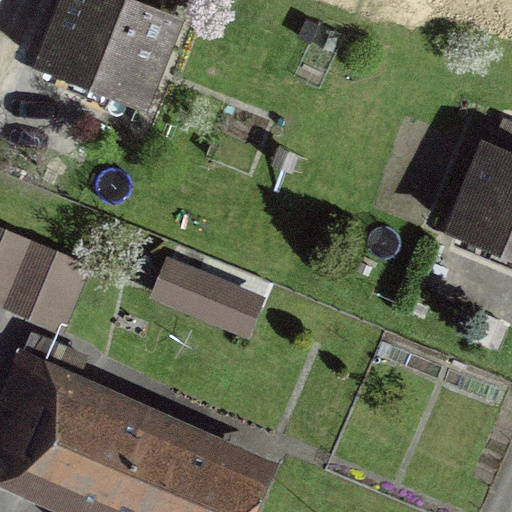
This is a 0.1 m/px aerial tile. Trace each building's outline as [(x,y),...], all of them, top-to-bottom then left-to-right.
[(171,18),(167,17),(173,0),(71,0),(43,66),(137,104),(171,18)] [(511,123),(505,121),(494,148),(489,147),(455,231),(511,255),(511,123)] [(0,236),(0,295),(59,320),(80,270),(0,236)] [(159,295),(242,329),(255,299),(171,265),(159,295)] [(67,396),(83,358),(32,334),(0,409),(0,472),(30,485),(35,474),(124,511),(239,511),(255,476),(67,396)]
